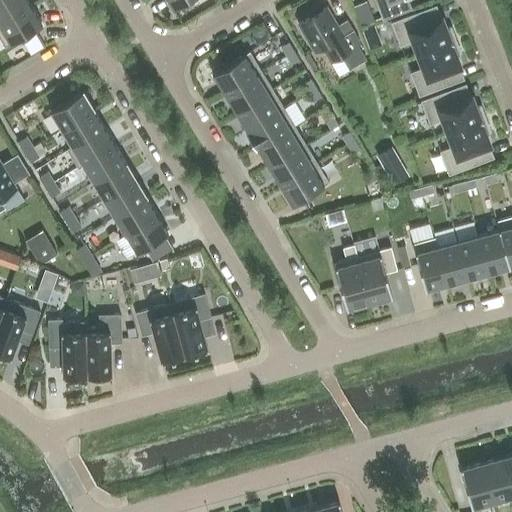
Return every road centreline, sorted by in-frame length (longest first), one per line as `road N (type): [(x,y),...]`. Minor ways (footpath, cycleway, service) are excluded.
road 1 (residential): [(94,35),(281,367)]
road 2 (residential): [(332,353),(160,61)]
road 3 (residential): [(281,367),(45,434)]
road 4 (residential): [(145,511),(346,458)]
road 5 (residential): [(511,305),(332,353)]
road 6 (residential): [(396,444),(511,413)]
